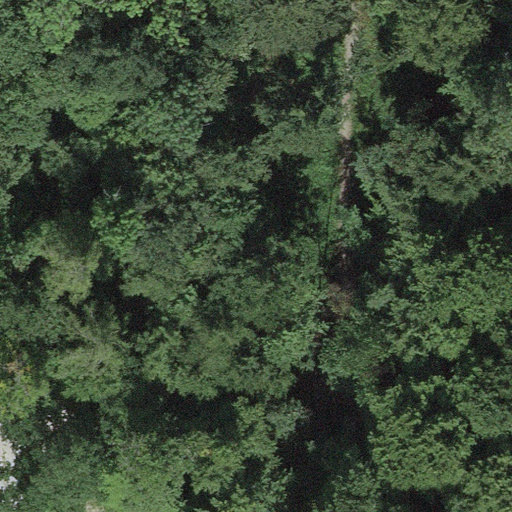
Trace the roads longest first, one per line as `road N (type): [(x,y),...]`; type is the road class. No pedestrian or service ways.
road 1 (track): [(14,379),(146,511)]
road 2 (track): [(14,379),(17,511)]
